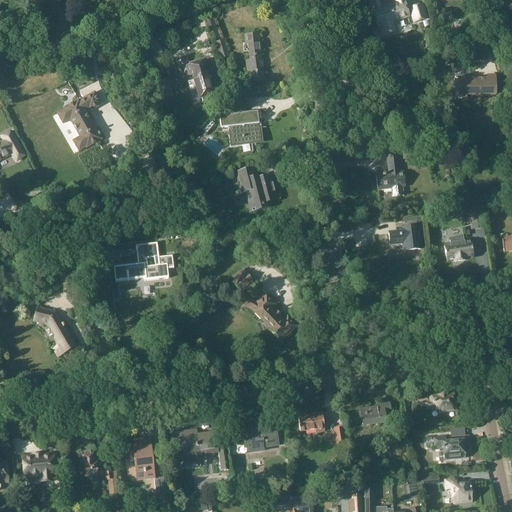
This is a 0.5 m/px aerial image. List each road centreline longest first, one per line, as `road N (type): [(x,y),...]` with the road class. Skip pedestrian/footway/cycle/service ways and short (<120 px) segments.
road 1 (residential): [(0,428),(325,379)]
road 2 (residential): [(331,285),(307,0)]
road 3 (residential): [(0,63),(211,0)]
road 4 (residential): [(509,511),(481,363)]
road 5 (residential): [(511,293),(363,313)]
road 6 (residential): [(325,379),(455,360)]
